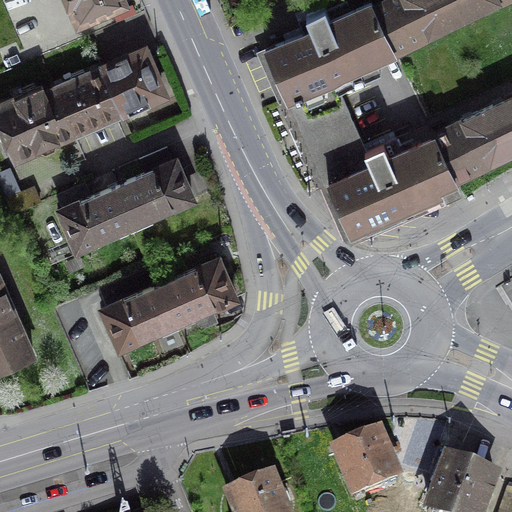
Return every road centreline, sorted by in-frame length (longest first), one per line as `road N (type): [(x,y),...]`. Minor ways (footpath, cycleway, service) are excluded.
road 1 (secondary): [(255,175),(270,285),(265,326),(241,355),(143,419)]
road 2 (secondary): [(143,419),(347,358)]
road 3 (secondary): [(175,0),(255,175)]
road 4 (secondary): [(0,464),(143,419)]
road 5 (secondary): [(255,175),(345,294)]
